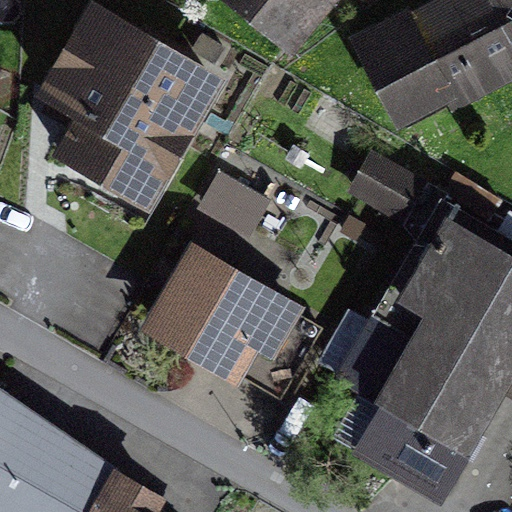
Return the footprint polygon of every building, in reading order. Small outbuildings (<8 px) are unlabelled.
[(213,0),(291,62),(342,0),(213,0)] [(409,10),(348,41),(398,135),(450,107),(454,115),(511,84),(511,0),(437,0),(411,14),(409,10)] [(74,125),(50,162),(150,219),(228,84),(91,5),(35,101),(74,125)] [(355,453),(351,458),(441,509),(506,399),(511,402),(511,243),(442,204),(446,196),(372,152),(348,195),(421,235),(333,391),(350,400),(329,437),(355,453)] [(271,202),(220,171),(197,212),(251,241),(271,202)] [(502,203),(455,175),(445,193),(492,222),(502,203)] [(333,218),(318,210),(308,228),(323,236),(333,218)] [(350,218),(340,235),(360,247),(371,230),(350,218)] [(191,247),(140,333),(238,392),(243,384),(279,406),(324,330),(303,317),(306,310),(191,247)] [(92,511),(116,473),(0,390),(0,511),(92,511)] [(92,511),(164,511),(168,503),(116,473),(92,511)]
